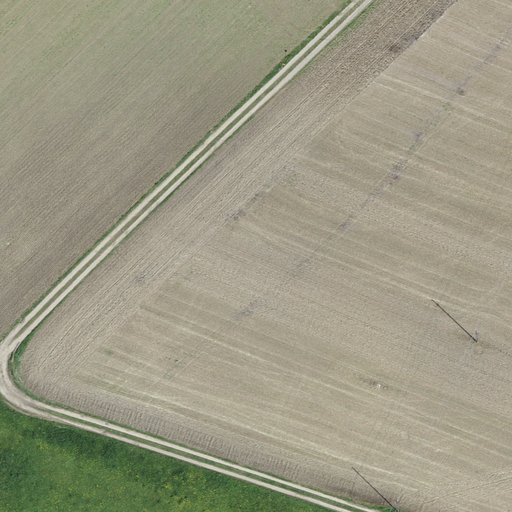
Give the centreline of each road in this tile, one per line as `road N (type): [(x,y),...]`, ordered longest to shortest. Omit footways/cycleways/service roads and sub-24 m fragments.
road 1 (track): [(0,352),(361,0)]
road 2 (track): [(1,351),(5,388),(35,407),(360,511)]
